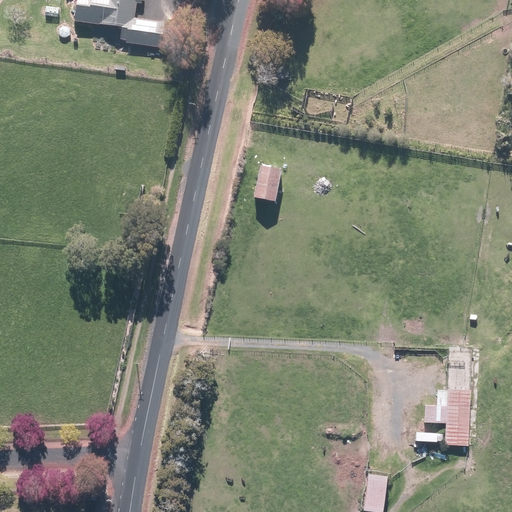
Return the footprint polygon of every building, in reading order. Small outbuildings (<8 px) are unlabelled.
[(115,45),(166,50),(168,21),(142,19),(143,0),(75,0),(73,30),(116,34),(115,45)] [(59,8),(46,7),(45,17),(58,18),(59,8)] [(258,164),(250,200),(274,205),(282,169),(258,164)] [(443,423),(443,445),(468,445),(468,389),(436,389),(436,405),(424,405),(424,423),(443,423)] [(366,474),(362,511),(372,511),(383,511),(387,475),(366,474)]
